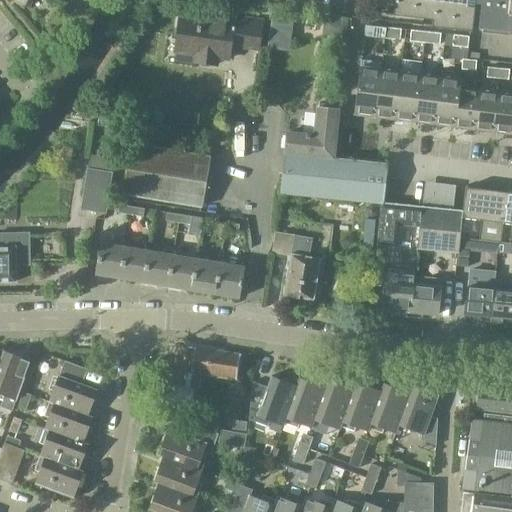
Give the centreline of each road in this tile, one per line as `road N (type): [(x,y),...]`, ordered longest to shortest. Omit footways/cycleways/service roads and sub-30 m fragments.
road 1 (residential): [(139,319),(446,352)]
road 2 (residential): [(106,511),(139,319)]
road 3 (residential): [(445,511),(446,352)]
road 4 (residential): [(0,321),(139,319)]
